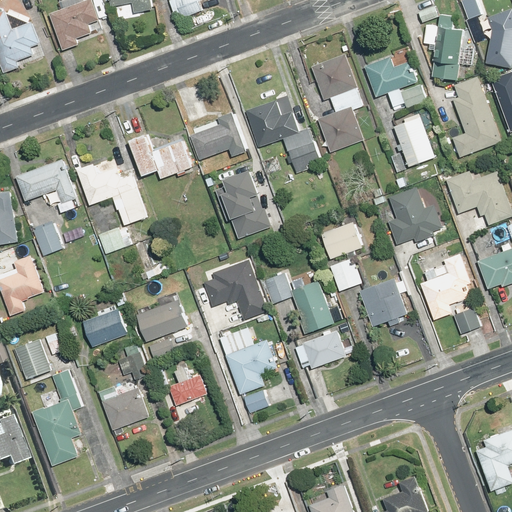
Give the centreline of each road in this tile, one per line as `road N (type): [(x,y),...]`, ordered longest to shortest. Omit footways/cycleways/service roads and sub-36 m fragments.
road 1 (residential): [(344,0),(0,126)]
road 2 (tertiary): [(107,511),(429,392)]
road 3 (residential): [(429,392),(473,511)]
